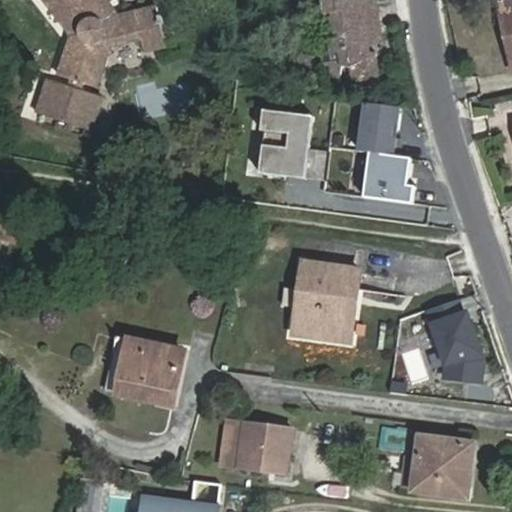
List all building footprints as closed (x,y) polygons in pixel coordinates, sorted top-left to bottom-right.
[(119,19),(105,0),(52,0),(80,37),(63,69),(75,75),(71,81),(51,71),(35,103),(85,128),(101,96),(81,86),(84,80),(97,86),(118,46),(143,43),(145,55),(165,52),(158,12),(119,19)] [(315,0),(322,36),(326,61),(334,62),(336,75),(346,77),(377,62),(371,36),(370,28),(358,30),(352,1),(352,0),(315,0)] [(370,28),(371,36),(378,35),(371,0),(355,0),(352,1),(358,30),(370,28)] [(511,37),(511,1),(503,4),(511,38),(511,37)] [(314,60),(326,61),(322,36),(310,39),(314,60)] [(402,109),(365,103),(357,149),(373,152),(394,155),(402,109)] [(315,118),(265,111),(256,173),(306,179),(315,118)] [(394,155),(373,152),(366,198),(414,205),(421,159),(394,155)] [(303,258),(303,260),(361,268),(362,265),(303,258)] [(303,260),(296,313),(343,319),(348,288),(358,289),(361,268),(303,260)] [(354,320),(358,289),(348,288),(343,319),(354,320)] [(343,319),(296,313),(294,327),(341,333),(343,319)] [(352,334),(354,320),(343,319),(341,333),(352,334)] [(164,364),(178,368),(182,352),(116,336),(104,389),(155,400),(164,364)] [(170,404),(178,368),(164,364),(155,400),(170,404)] [(281,473),(287,428),(242,422),(235,465),(281,473)] [(459,496),(467,445),(417,437),(409,488),(459,496)] [(80,475),(75,511),(101,511),(105,478),(80,475)] [(228,484),(203,481),(200,501),(225,504),(228,484)] [(223,511),(224,509),(149,500),(147,511),(223,511)]
